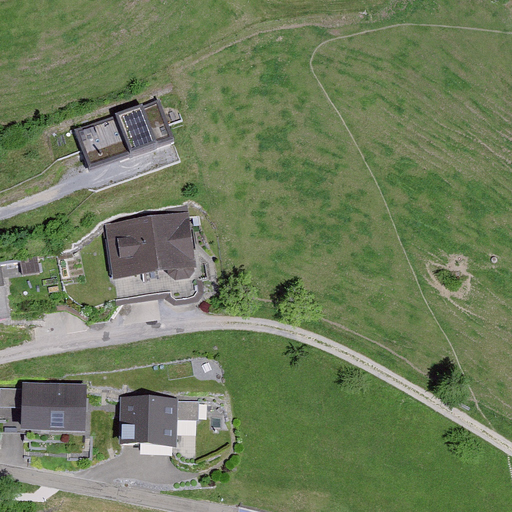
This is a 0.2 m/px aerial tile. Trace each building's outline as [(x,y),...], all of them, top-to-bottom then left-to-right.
[(149,93),(64,124),(80,168),(165,137),(149,93)] [(190,217),(107,226),(114,283),(197,273),(190,217)] [(4,270),(0,270),(0,324),(10,323),(4,270)] [(87,388),(24,386),(22,434),(85,436),(87,388)] [(178,400),(123,399),(122,449),(176,450),(178,400)]
